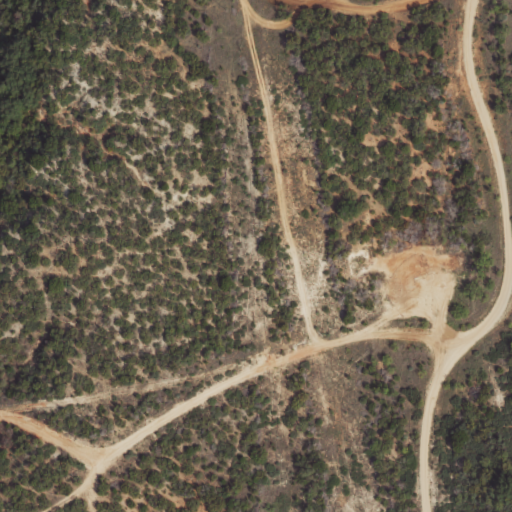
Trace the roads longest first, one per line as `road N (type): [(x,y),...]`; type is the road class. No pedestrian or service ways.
road 1 (residential): [(416,511),(424,414),(480,293),(451,0)]
road 2 (residential): [(471,311),(385,297),(134,416),(77,421),(0,386)]
